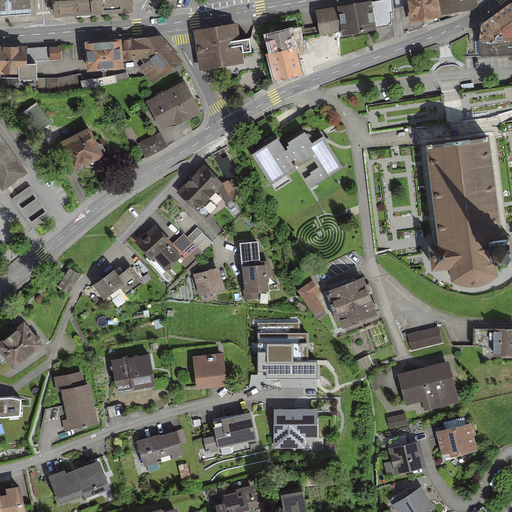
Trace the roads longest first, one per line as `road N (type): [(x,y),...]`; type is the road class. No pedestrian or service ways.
road 1 (residential): [(0,471),(169,411),(229,397),(297,395)]
road 2 (residential): [(322,98),(352,124),(371,256),(404,357)]
road 3 (residential): [(204,136),(202,153),(78,285),(53,361)]
road 4 (tertiary): [(0,289),(96,207),(204,136)]
road 5 (tertiary): [(301,84),(443,33),(498,0)]
road 6 (residential): [(511,71),(322,98)]
road 7 (primary): [(44,33),(175,23)]
